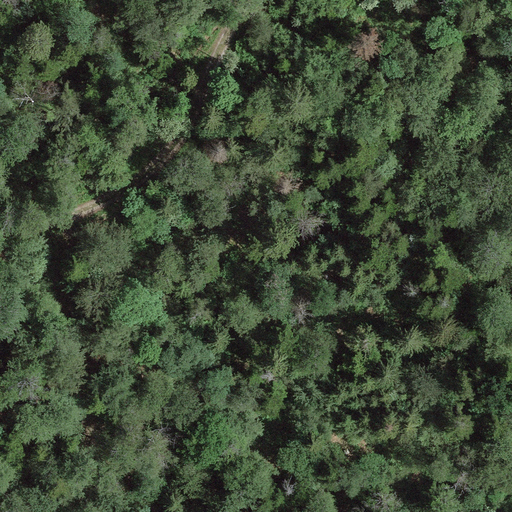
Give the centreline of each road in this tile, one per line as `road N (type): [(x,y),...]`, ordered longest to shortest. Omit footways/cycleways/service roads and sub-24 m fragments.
road 1 (track): [(0,59),(26,98),(55,173),(49,272),(58,382),(94,484),(118,511)]
road 2 (track): [(243,0),(212,43),(189,129),(169,162),(79,217),(0,246)]
